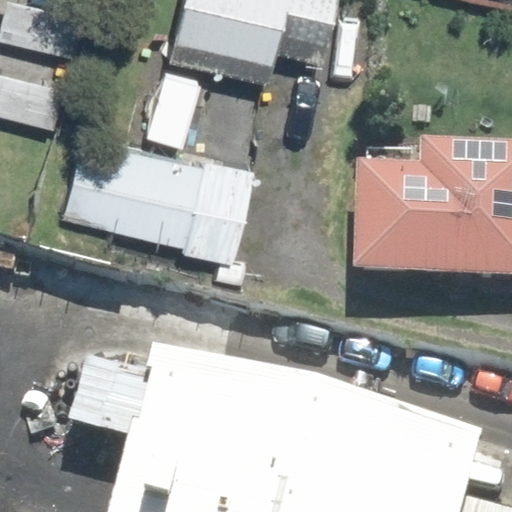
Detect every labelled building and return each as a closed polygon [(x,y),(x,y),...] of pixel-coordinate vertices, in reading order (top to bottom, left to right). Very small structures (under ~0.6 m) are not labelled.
[(71,0),(4,0),(0,22),(0,34),(61,47),(71,0)] [(339,0),(187,0),(178,50),(277,68),(282,44),(330,53),(339,0)] [(66,75),(0,58),(0,104),(56,118),(66,75)] [(80,122),(58,210),(235,253),(266,128),(192,110),(183,148),(80,122)] [(511,143),(367,141),(365,276),(511,278),(511,143)] [(495,448),(167,356),(122,511),(480,511),(477,511),(495,448)]
